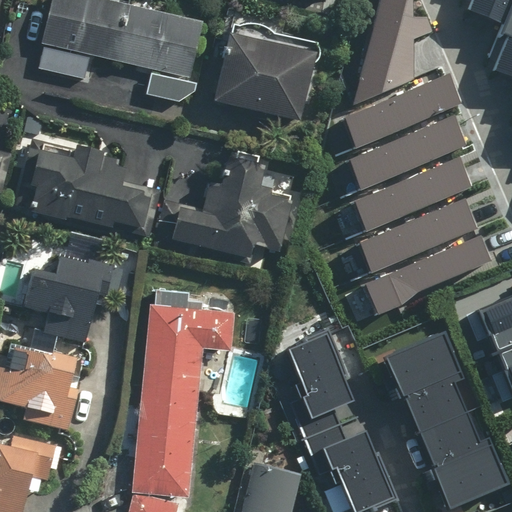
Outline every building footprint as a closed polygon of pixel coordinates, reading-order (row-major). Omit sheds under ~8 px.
[(40,49),(36,71),(82,81),(87,58),(184,80),(196,25),(86,0),(47,0),(37,48),(40,49)] [(356,279),(370,312),(496,258),(467,191),(475,188),(458,149),(468,145),(453,111),(463,102),(452,66),(411,78),(411,0),(373,0),(355,102),(335,110),(351,151),(341,155),(356,192),(348,196),(365,239),(358,242),(371,272),(356,279)] [(468,0),(461,18),(496,32),(508,0),(468,0)] [(511,7),(484,72),(511,84),(511,7)] [(308,58),(223,38),(207,103),(291,124),(308,58)] [(147,242),(158,194),(119,185),(122,171),(114,169),(116,161),(29,141),(12,212),(147,242)] [(198,213),(162,204),(153,240),(243,262),(246,248),(273,255),(287,198),(253,190),(258,170),(220,161),(214,187),(205,185),(198,213)] [(43,333),(82,343),(95,290),(102,292),(109,268),(85,262),(83,267),(54,260),(49,280),(27,274),(18,309),(47,316),(43,333)] [(511,295),(468,313),(506,402),(511,399),(511,295)] [(186,499),(198,351),(225,353),(229,315),(145,308),(130,494),(186,499)] [(354,396),(324,325),(284,342),(305,392),(293,397),(323,469),(333,466),(352,511),(358,511),(399,495),(368,420),(347,429),(336,404),(354,396)] [(383,351),(448,507),(508,483),(443,326),(383,351)] [(73,395),(63,393),(70,363),(45,357),(44,361),(10,354),(6,373),(0,372),(0,404),(23,410),(20,421),(64,431),(73,395)] [(0,511),(20,511),(28,479),(45,482),(52,447),(7,438),(4,453),(0,452),(0,511)] [(285,511),(296,477),(252,465),(238,511),(285,511)] [(173,511),(175,506),(130,497),(127,511),(173,511)]
